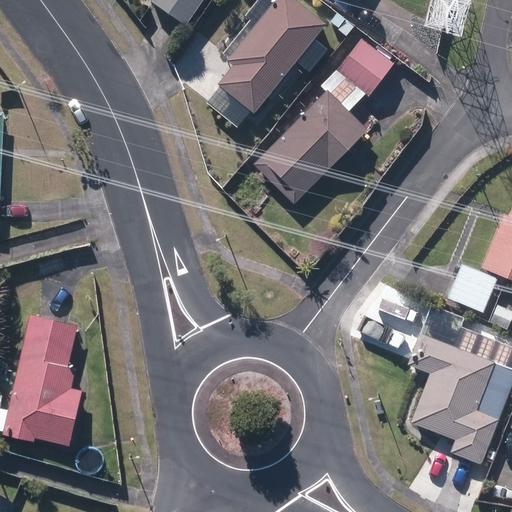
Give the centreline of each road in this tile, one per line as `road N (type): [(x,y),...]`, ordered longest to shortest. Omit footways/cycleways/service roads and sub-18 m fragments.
road 1 (residential): [(41,0),(129,149),(196,343)]
road 2 (residential): [(294,341),(484,98)]
road 3 (residential): [(198,485),(170,454),(160,425),(164,385),(196,343)]
road 4 (residential): [(294,341),(330,389),(326,448),(309,473)]
road 5 (residential): [(309,473),(266,498),(236,499),(198,485)]
